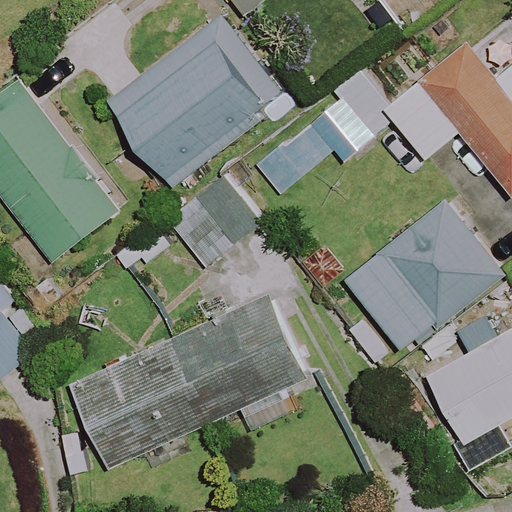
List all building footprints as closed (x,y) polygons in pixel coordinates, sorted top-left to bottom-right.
[(270,0),(236,0),(248,16),(270,0)] [(290,105),(224,19),(114,103),(180,189),(290,105)] [(511,67),(503,74),(478,42),(394,110),(434,159),(467,133),(511,189),(511,67)] [(401,121),(363,75),(313,115),(339,146),(351,161),(401,121)] [(123,214),(26,86),(0,105),(0,190),(56,264),(123,214)] [(338,152),(313,120),(258,165),(284,196),(338,152)] [(235,173),(173,218),(210,268),(272,223),(235,173)] [(507,278),(450,203),(369,266),(393,296),(409,284),(443,328),(507,278)] [(0,388),(43,357),(10,311),(17,305),(0,281),(0,388)] [(307,384),(271,303),(79,388),(115,470),(307,384)] [(511,421),(511,331),(432,377),(471,444),(511,421)]
